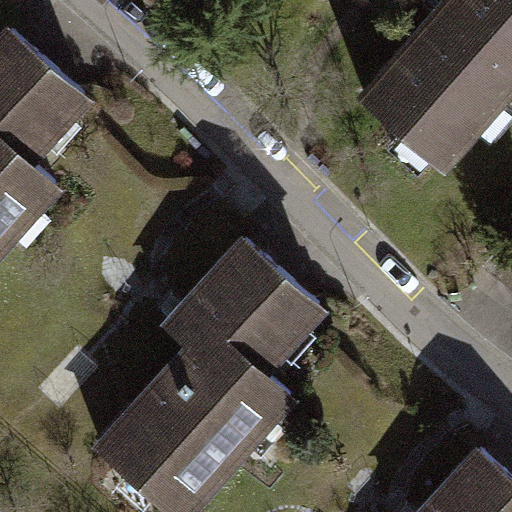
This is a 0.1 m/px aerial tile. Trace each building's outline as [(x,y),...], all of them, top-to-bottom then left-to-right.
[(511,0),(433,0),(355,89),(433,157),(511,66),(511,0)] [(0,233),(49,179),(19,153),(77,88),(4,23),(0,28),(0,233)] [(511,216),(482,256),(511,278),(511,216)] [(184,340),(93,441),(171,511),(172,511),(283,389),(254,363),(312,298),(239,233),(161,319),(184,340)] [(511,511),(511,477),(474,443),(412,511),(511,511)]
